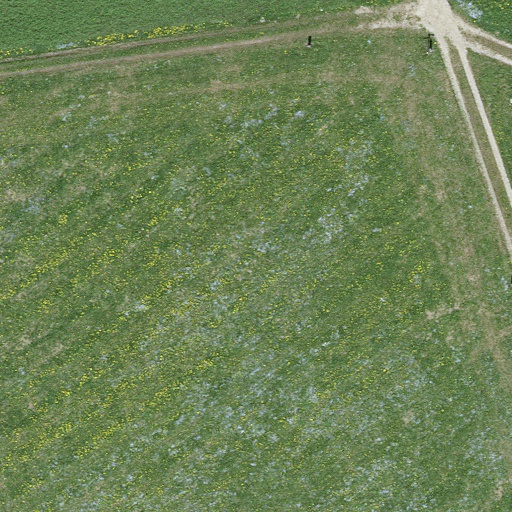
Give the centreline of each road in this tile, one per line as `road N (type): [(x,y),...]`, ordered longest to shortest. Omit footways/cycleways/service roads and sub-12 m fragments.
road 1 (track): [(0,69),(433,13)]
road 2 (track): [(433,13),(511,272)]
